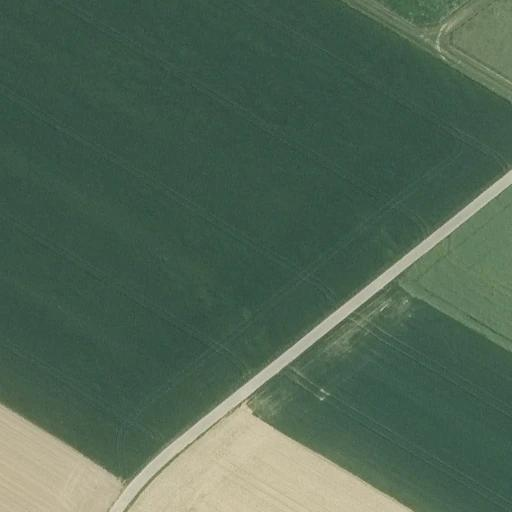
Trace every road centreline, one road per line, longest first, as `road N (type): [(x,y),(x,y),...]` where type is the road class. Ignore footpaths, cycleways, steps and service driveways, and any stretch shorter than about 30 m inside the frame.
road 1 (track): [(114,511),(146,474),(511,177)]
road 2 (track): [(511,97),(352,0)]
